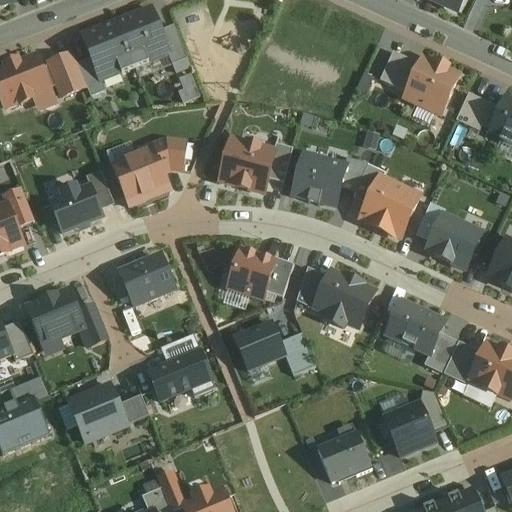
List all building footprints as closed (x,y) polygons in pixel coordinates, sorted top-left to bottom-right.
[(5,0),(0,0),(0,11),(9,8),(5,0)] [(464,0),(425,0),(432,3),(457,15),(464,0)] [(151,12),(117,26),(135,72),(149,67),(148,63),(167,55),(168,55),(160,34),(151,12)] [(117,26),(82,39),(91,62),(99,82),(100,82),(102,81),(120,74),(121,77),(135,72),(117,26)] [(187,62),(174,29),(160,34),(168,55),(167,55),(172,68),(187,62)] [(84,90),(86,90),(86,89),(78,67),(74,58),(72,59),(71,58),(48,67),(49,69),(41,72),(49,92),(57,89),(62,101),(85,91),(84,90)] [(0,98),(5,112),(20,106),(20,108),(33,103),(32,101),(50,94),(49,92),(41,72),(36,60),(19,67),(18,65),(6,70),(6,72),(0,74),(0,98)] [(99,82),(91,62),(78,67),(86,89),(86,90),(90,101),(106,95),(100,82),(99,82)] [(459,79),(447,74),(448,72),(445,71),(444,72),(438,69),(438,67),(436,66),(435,68),(423,63),(404,103),(434,116),(441,119),(459,79)] [(511,104),(505,101),(497,119),(489,115),(482,130),(489,134),(489,133),(490,133),(490,134),(490,135),(490,137),(501,142),(500,145),(511,150),(511,104)] [(231,144),(220,186),(263,198),(274,155),(231,144)] [(155,155),(113,172),(129,210),(144,204),(142,200),(169,189),(155,155)] [(302,159),(291,202),(336,213),(347,170),(302,159)] [(379,180),(358,225),(402,245),(422,200),(379,180)] [(50,205),(64,237),(103,221),(90,189),(50,205)] [(0,209),(0,259),(25,249),(8,206),(0,209)] [(443,220),(426,257),(465,274),(481,237),(443,220)] [(511,242),(506,240),(486,282),(511,294),(511,242)] [(240,254),(228,292),(263,303),(275,265),(240,254)] [(120,276),(135,311),(175,293),(160,258),(120,276)] [(330,275),(313,314),(358,335),(376,296),(330,275)] [(29,312),(43,347),(81,331),(67,296),(29,312)] [(402,309),(388,338),(430,358),(444,328),(402,309)] [(271,327),(234,343),(248,376),(285,360),(271,327)] [(0,362),(11,357),(0,332),(0,362)] [(511,357),(486,345),(467,386),(510,406),(511,401),(511,357)] [(149,375),(161,405),(212,384),(200,354),(149,375)] [(11,394),(18,409),(33,403),(35,408),(51,402),(42,382),(11,394)] [(111,389),(69,407),(85,446),(128,429),(119,408),(111,389)] [(141,399),(119,408),(128,429),(150,419),(141,399)] [(0,445),(4,455),(47,437),(35,408),(33,403),(18,409),(0,416),(0,445)] [(384,423),(400,460),(434,445),(418,409),(384,423)] [(316,448),(333,488),(371,472),(355,433),(316,448)] [(511,477),(503,482),(511,504),(511,477)] [(181,509),(182,511),(231,511),(223,492),(181,509)] [(442,511),(480,511),(472,493),(440,506),(442,511)]
